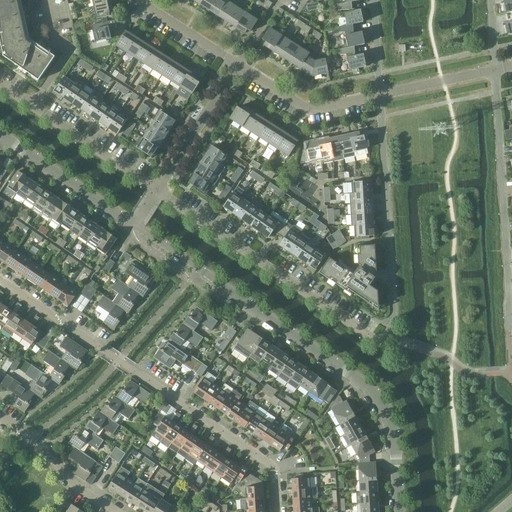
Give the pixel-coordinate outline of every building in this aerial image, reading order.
[(0,0),(0,40),(3,56),(39,80),(55,57),(29,39),(20,0),(0,0)] [(202,0),(200,4),(209,10),(215,0),(202,0)] [(215,0),(209,10),(218,16),(228,1),(226,0),(215,0)] [(269,8),(272,3),(267,0),(264,5),(269,8)] [(218,16),(227,22),(237,7),(228,1),(218,16)] [(352,11),(351,2),(349,3),(349,2),(345,3),(337,5),(338,11),(349,10),(350,12),(344,13),(345,18),(338,19),(339,27),(347,25),(347,26),(350,25),(353,24),(363,22),(361,12),(352,14),(352,11)] [(114,15),(111,3),(94,7),(96,19),(114,15)] [(227,22),(236,28),(246,13),(237,7),(227,22)] [(281,16),(284,11),(279,8),(276,13),(281,16)] [(246,13),(236,28),(244,33),(247,29),(250,31),(258,20),(246,13)] [(91,25),(95,42),(111,39),(110,30),(117,28),(115,20),(108,22),(107,20),(94,23),(95,25),(91,25)] [(347,25),(339,27),(339,33),(351,32),(351,34),(345,35),(348,48),(352,47),(354,47),(364,44),(361,32),(353,34),(353,24),(350,25),(347,26),(347,25)] [(272,50),(281,35),(270,28),(263,39),(266,41),(264,45),(272,50)] [(116,46),(126,52),(135,37),(126,31),(116,46)] [(281,56),(291,41),(281,35),(272,50),(281,56)] [(126,52),(135,58),(144,43),(135,37),(126,52)] [(290,62),(300,47),(291,41),(281,56),(290,62)] [(135,58),(144,64),(153,48),(144,43),(135,58)] [(307,56),(309,53),(300,47),(290,62),(299,68),(307,56)] [(355,56),(354,47),(352,47),(348,48),(340,49),(340,55),(347,55),(347,57),(349,70),(366,67),(363,54),(355,56)] [(144,64),(153,69),(163,54),(153,48),(144,64)] [(153,69),(162,75),(172,60),(163,54),(153,69)] [(315,61),(307,56),(299,68),(312,76),(315,61)] [(330,58),(315,61),(312,76),(328,73),(326,65),(331,64),(330,58)] [(84,68),(87,63),(81,59),(78,64),(84,68)] [(162,75),(171,81),(181,66),(172,60),(162,75)] [(93,67),(87,63),(84,68),(90,72),(93,67)] [(171,81),(180,87),(190,72),(181,66),(171,81)] [(96,76),(102,80),(105,75),(99,71),(96,76)] [(190,72),(180,87),(192,94),(199,83),(195,81),(198,77),(190,72)] [(54,91),(64,98),(75,81),(65,75),(54,91)] [(105,75),(102,80),(108,84),(111,79),(105,75)] [(72,104),(82,89),(85,85),(76,79),(75,81),(64,98),(72,104)] [(120,92),(123,86),(117,82),(114,88),(120,92)] [(130,91),(123,86),(120,92),(126,96),(130,91)] [(72,104),(81,110),(91,95),(82,89),(72,104)] [(90,116),(100,101),(103,97),(94,91),(91,95),(81,110),(90,116)] [(129,97),(136,101),(139,96),(132,92),(129,97)] [(99,122),(109,108),(100,101),(90,116),(99,122)] [(143,103),(139,109),(144,113),(147,115),(151,109),(148,107),(148,106),(143,103)] [(241,126),(251,111),(243,106),(241,110),(237,107),(230,119),(241,126)] [(108,128),(118,114),(118,113),(109,108),(99,122),(108,128)] [(144,113),(139,109),(135,115),(140,119),(144,113)] [(177,117),(180,112),(175,109),(172,114),(177,117)] [(152,120),(154,121),(154,120),(169,130),(175,120),(158,110),(152,120)] [(119,111),(118,113),(118,114),(108,128),(117,134),(128,118),(119,111)] [(241,126),(250,132),(260,117),(251,111),(241,126)] [(250,132),(260,138),(269,122),(260,117),(250,132)] [(163,139),(169,130),(154,120),(154,121),(149,130),(163,139)] [(127,127),(132,130),(136,124),(131,121),(127,127)] [(260,138),(269,144),(278,128),(269,122),(260,138)] [(128,137),(132,130),(127,127),(123,133),(128,137)] [(269,144),(278,149),(287,134),(278,128),(269,144)] [(143,139),(158,148),(163,139),(149,130),(143,138),(143,139)] [(359,132),(350,134),(355,157),(368,154),(367,148),(367,140),(365,140),(364,136),(360,137),(359,133),(359,132)] [(287,134),(278,149),(288,156),(298,141),(287,134)] [(343,154),(344,159),(355,157),(350,134),(339,137),(343,154)] [(151,158),(158,148),(143,139),(143,138),(141,137),(134,148),(140,152),(141,151),(151,157),(151,158)] [(223,141),(218,137),(215,143),(219,146),(223,141)] [(333,156),(343,154),(339,137),(329,139),(333,156)] [(318,141),(322,159),(323,164),(334,161),(333,156),(329,139),(318,141)] [(300,164),(322,159),(318,141),(306,144),(307,150),(303,151),(300,164)] [(221,165),(223,166),(229,157),(212,146),(206,155),(221,165)] [(215,174),(221,165),(206,155),(201,165),(215,174)] [(209,183),(210,183),(215,174),(201,165),(195,174),(209,183)] [(239,167),(234,173),(239,177),(244,171),(239,167)] [(7,187),(16,194),(27,178),(18,171),(7,187)] [(249,176),(255,180),(259,175),(253,171),(249,176)] [(270,171),(267,176),(272,179),(275,174),(270,171)] [(239,177),(234,173),(230,179),(235,183),(239,177)] [(212,184),(210,183),(209,183),(195,174),(188,184),(189,184),(189,183),(199,190),(199,191),(205,195),(212,184)] [(259,175),(255,180),(259,182),(261,184),(265,179),(259,175)] [(16,194),(25,200),(36,184),(27,178),(16,194)] [(347,194),(349,194),(372,192),(371,181),(347,183),(347,194)] [(267,188),(273,192),(277,187),(270,183),(267,188)] [(25,200),(34,206),(45,190),(36,184),(25,200)] [(226,185),(222,191),(227,195),(231,188),(226,185)] [(242,199),(243,199),(244,197),(246,193),(237,186),(223,207),(233,213),(242,199)] [(277,187),(273,192),(279,196),(283,191),(277,187)] [(39,215),(40,216),(54,196),(45,190),(34,206),(31,210),(33,211),(39,215)] [(227,195),(222,191),(218,197),(223,201),(227,195)] [(349,194),(350,204),(372,203),(372,192),(349,194)] [(48,221),(49,222),(63,202),(54,196),(40,216),(41,217),(42,217),(48,221)] [(251,205),(243,199),(242,199),(233,213),(241,219),(251,205)] [(297,208),(300,203),(294,199),(290,204),(297,208)] [(58,229),(61,224),(72,208),(63,202),(49,222),(58,229)] [(306,207),(300,203),(297,208),(303,212),(306,207)] [(350,204),(350,215),(373,214),(372,203),(350,204)] [(241,219),(250,225),(260,211),(251,205),(241,219)] [(61,224),(70,230),(81,214),(72,208),(61,224)] [(250,225),(259,231),(269,217),(260,211),(250,225)] [(70,230),(78,236),(89,220),(81,214),(70,230)] [(351,226),(354,226),(374,225),(373,214),(350,215),(351,226)] [(269,217),(259,231),(269,238),(273,231),(278,235),(285,225),(270,215),(269,217)] [(318,228),(321,223),(315,219),(311,224),(318,228)] [(78,236),(87,243),(98,226),(89,220),(78,236)] [(326,226),(321,223),(318,228),(324,232),(327,228),(326,226)] [(279,245),(288,251),(301,233),(303,231),(295,226),(292,226),(290,229),(285,225),(278,235),(284,239),(279,245)] [(374,236),(374,225),(354,226),(355,237),(361,237),(361,239),(369,239),(369,236),(374,236)] [(87,243),(96,249),(107,233),(98,226),(87,243)] [(339,241),(344,237),(339,230),(334,233),(339,241)] [(107,233),(96,249),(105,255),(116,239),(107,233)] [(302,234),(301,233),(288,251),(297,257),(307,243),(308,243),(310,239),(309,240),(301,235),(302,234)] [(326,238),(331,246),(336,242),(331,235),(326,238)] [(316,249),(308,243),(307,243),(297,257),(306,264),(316,249)] [(0,260),(1,260),(5,263),(14,250),(5,244),(0,251),(0,260)] [(375,245),(355,246),(354,261),(361,266),(355,275),(330,258),(319,273),(345,290),(347,288),(379,310),(378,291),(369,285),(375,276),(377,277),(375,245)] [(317,247),(316,249),(306,264),(315,270),(327,254),(317,247)] [(9,267),(13,270),(23,256),(14,250),(5,263),(10,266),(9,267)] [(18,272),(23,275),(32,262),(23,256),(13,270),(18,273),(18,272)] [(108,273),(115,263),(110,259),(103,269),(108,273)] [(27,280),(31,283),(41,268),(32,262),(23,275),(28,279),(27,280)] [(139,294),(143,297),(148,289),(146,287),(153,277),(133,263),(126,273),(138,281),(132,289),(139,294)] [(36,284),(41,288),(50,274),(41,268),(31,283),(35,285),(36,284)] [(45,292),(49,295),(59,280),(50,274),(41,288),(45,291),(45,292)] [(90,279),(87,284),(92,288),(95,283),(90,279)] [(118,293),(113,302),(118,305),(118,306),(124,310),(129,313),(134,305),(132,304),(139,294),(132,289),(119,279),(112,289),(118,293)] [(54,297),(59,300),(68,286),(59,280),(49,295),(53,298),(54,297)] [(85,297),(92,288),(87,284),(80,294),(85,297)] [(77,293),(68,286),(59,300),(63,303),(63,304),(67,307),(77,293)] [(96,291),(92,288),(85,297),(90,301),(96,291)] [(118,305),(113,302),(104,296),(97,306),(109,314),(103,322),(114,330),(120,322),(118,320),(124,310),(118,306),(118,305)] [(16,314),(19,310),(15,307),(12,312),(5,307),(0,314),(0,323),(5,326),(14,313),(16,314)] [(188,316),(183,324),(194,331),(199,323),(211,331),(218,321),(197,307),(190,317),(188,316)] [(14,313),(5,326),(2,331),(11,337),(14,333),(14,332),(23,319),(16,314),(14,313)] [(30,324),(23,319),(14,332),(14,333),(22,339),(32,325),(33,326),(36,322),(33,320),(30,324)] [(174,332),(168,340),(179,347),(185,339),(197,347),(203,338),(193,331),(194,331),(183,324),(176,334),(174,332)] [(32,325),(22,339),(32,345),(34,341),(41,331),(33,326),(32,325)] [(252,353),(262,339),(248,329),(240,339),(237,337),(231,345),(234,347),(234,348),(235,349),(234,350),(247,359),(247,357),(249,358),(252,353)] [(34,341),(39,345),(46,335),(41,331),(34,341)] [(51,338),(46,335),(39,345),(44,348),(51,338)] [(72,354),(66,363),(69,365),(69,366),(77,370),(82,362),(80,361),(87,351),(66,337),(60,346),(72,354)] [(223,351),(230,341),(225,338),(221,343),(219,347),(218,348),(223,351)] [(252,353),(262,360),(272,345),(262,339),(252,353)] [(179,347),(168,340),(162,350),(160,349),(154,357),(165,364),(171,356),(182,364),(189,354),(179,347)] [(262,360),(271,366),(281,351),(272,345),(262,360)] [(66,363),(49,351),(42,361),(49,365),(44,374),(49,377),(48,377),(52,379),(52,380),(59,385),(65,376),(63,375),(69,366),(69,365),(66,363)] [(268,370),(278,376),(290,358),(281,351),(271,366),(268,370)] [(227,352),(223,357),(228,361),(231,357),(231,354),(227,352)] [(6,372),(13,362),(8,358),(1,368),(6,372)] [(278,376),(287,383),(300,364),(290,358),(278,376)] [(196,373),(203,364),(198,360),(191,370),(196,373)] [(208,367),(203,364),(196,373),(201,377),(208,367)] [(296,390),(299,385),(309,371),(300,364),(287,383),(296,390)] [(49,377),(44,374),(31,366),(25,375),(33,380),(27,388),(31,391),(34,394),(41,399),(47,391),(45,389),(52,380),(52,379),(48,377),(49,377)] [(299,385),(309,392),(319,377),(309,371),(299,385)] [(31,391),(27,388),(7,375),(0,384),(0,385),(7,390),(8,389),(19,397),(18,399),(16,397),(14,399),(14,401),(16,402),(13,406),(24,413),(30,405),(28,403),(34,394),(31,391)] [(194,392),(202,398),(213,383),(204,377),(194,392)] [(333,387),(319,377),(309,392),(323,402),(333,387)] [(121,389),(116,397),(132,408),(138,400),(144,404),(151,394),(130,380),(123,390),(121,389)] [(211,404),(221,389),(213,383),(202,398),(211,404)] [(233,390),(233,389),(225,384),(221,389),(211,404),(219,410),(233,390)] [(269,391),(274,395),(277,391),(271,387),(268,391),(269,391)] [(238,400),(239,400),(242,396),(233,390),(219,410),(227,415),(228,416),(238,400)] [(340,425),(355,416),(346,401),(343,402),(338,395),(330,407),(331,409),(340,425)] [(106,404),(100,412),(114,422),(115,422),(120,414),(128,419),(135,410),(132,408),(116,397),(114,396),(107,406),(106,404)] [(228,416),(227,415),(227,416),(236,422),(247,406),(239,400),(238,400),(228,416)] [(244,428),(245,427),(244,427),(255,412),(247,406),(236,422),(244,428)] [(258,407),(255,412),(244,427),(245,427),(253,433),(263,417),(264,418),(267,413),(258,407)] [(148,419),(153,423),(160,413),(155,409),(148,419)] [(100,412),(99,411),(92,421),(90,420),(84,427),(84,428),(95,435),(101,427),(113,435),(119,425),(115,422),(114,422),(100,412)] [(150,429),(154,431),(165,416),(160,413),(153,423),(154,423),(150,429)] [(151,436),(159,442),(160,442),(173,422),(171,421),(165,416),(154,431),(154,432),(151,436)] [(340,425),(345,435),(361,426),(355,416),(340,425)] [(160,442),(159,442),(168,448),(172,443),(171,443),(182,428),(175,423),(178,419),(174,417),(171,421),(173,422),(160,442)] [(272,423),(264,418),(263,417),(253,433),(261,439),(272,423)] [(261,439),(270,444),(280,429),(272,423),(261,439)] [(280,429),(270,444),(279,451),(282,447),(287,451),(295,439),(290,436),(292,433),(291,429),(284,424),(281,429),(280,429)] [(84,428),(84,427),(83,426),(76,436),(74,435),(68,443),(69,444),(75,448),(75,447),(79,450),(85,442),(97,450),(103,440),(95,435),(84,428)] [(345,448),(351,445),(366,436),(361,426),(345,435),(346,435),(340,438),(345,448)] [(171,443),(172,443),(180,449),(190,434),(188,432),(182,428),(171,443)] [(190,434),(180,449),(177,453),(185,459),(199,439),(192,435),(195,431),(191,428),(188,432),(190,434)] [(375,451),(366,436),(351,445),(360,460),(375,451)] [(193,465),(196,460),(207,445),(205,444),(199,439),(185,459),(193,465)] [(209,446),(212,442),(208,440),(205,444),(207,445),(196,460),(205,466),(215,451),(209,446)] [(96,461),(79,450),(75,447),(75,448),(69,457),(80,465),(74,474),(75,474),(85,481),(91,473),(89,471),(91,468),(99,474),(103,467),(96,461)] [(109,457),(114,460),(121,450),(116,447),(109,457)] [(141,451),(150,457),(153,452),(144,447),(141,451)] [(121,450),(114,460),(119,463),(126,453),(121,450)] [(205,466),(213,472),(224,457),(222,455),(215,451),(205,466)] [(226,458),(228,454),(225,451),(222,455),(224,457),(213,472),(222,478),(232,462),(226,458)] [(234,479),(239,483),(247,471),(248,469),(242,465),(241,467),(239,466),(239,467),(232,462),(222,478),(230,484),(234,479)] [(358,463),(359,481),(377,480),(376,462),(358,463)] [(108,487),(117,493),(127,477),(130,472),(121,467),(118,472),(108,487)] [(251,475),(247,471),(239,483),(244,486),(251,475)] [(246,499),(264,498),(263,482),(251,475),(244,486),(245,487),(246,499)] [(117,493),(125,498),(135,483),(127,477),(117,493)] [(291,478),(292,489),(311,488),(317,487),(316,477),(291,478)] [(144,489),(147,484),(138,478),(135,483),(125,498),(134,504),(144,489)] [(359,481),(360,492),(377,491),(377,480),(359,481)] [(144,508),(153,493),(156,489),(147,483),(147,484),(144,489),(134,504),(143,509),(144,508)] [(311,488),(292,489),(293,499),(311,498),(311,488)] [(356,493),(357,504),(378,503),(377,491),(360,492),(360,493),(356,493)] [(153,511),(161,499),(162,499),(153,493),(144,508),(143,509),(146,511),(153,511)] [(246,499),(247,510),(264,509),(264,498),(246,499)] [(293,499),(293,509),(312,508),(311,498),(293,499)] [(153,511),(174,511),(178,507),(172,503),(171,505),(161,499),(153,511)] [(357,504),(357,511),(378,511),(378,503),(357,504)]
